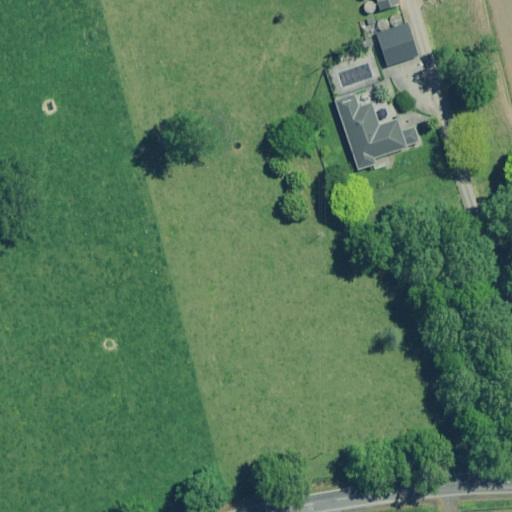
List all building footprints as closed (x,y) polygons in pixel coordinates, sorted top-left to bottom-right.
[(373,0),(361,0),(366,16),(378,12),(373,0)] [(401,4),(399,0),(376,0),(380,11),(401,4)] [(419,56),(408,23),(380,33),(378,33),(388,66),(419,56)] [(372,76),(368,64),(340,74),(344,86),(372,76)] [(359,108),(356,100),(337,106),(358,170),(376,164),(374,158),(420,143),(414,128),(402,132),(398,120),(380,126),(372,103),(359,108)]
